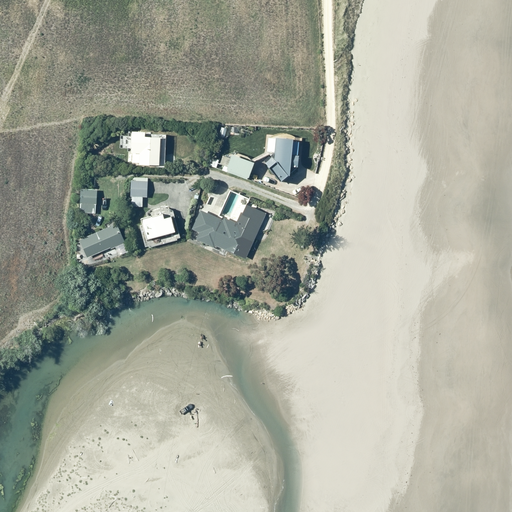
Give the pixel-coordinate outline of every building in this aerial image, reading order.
[(229,127),(222,126),(220,136),(228,137),(229,127)] [(138,135),(137,148),(137,152),(136,163),(149,164),(169,165),(172,133),(151,131),(138,130),(138,135)] [(269,137),(268,151),(274,156),(266,163),(283,183),(301,167),(302,157),(295,156),(296,139),(269,137)] [(259,161),(238,153),(232,169),(253,177),(259,161)] [(151,179),(134,178),(133,206),(149,207),(151,179)] [(101,189),(83,188),(83,212),(100,213),(101,189)] [(269,211),(249,204),(242,223),(227,218),(227,219),(203,210),(196,229),(202,232),(198,240),(217,247),(218,245),(250,258),(269,211)] [(177,216),(169,218),(168,214),(147,220),(152,239),(181,232),(177,216)] [(106,223),(108,228),(83,239),(90,256),(118,245),(122,255),(133,251),(121,223),(116,225),(114,220),(106,223)]
